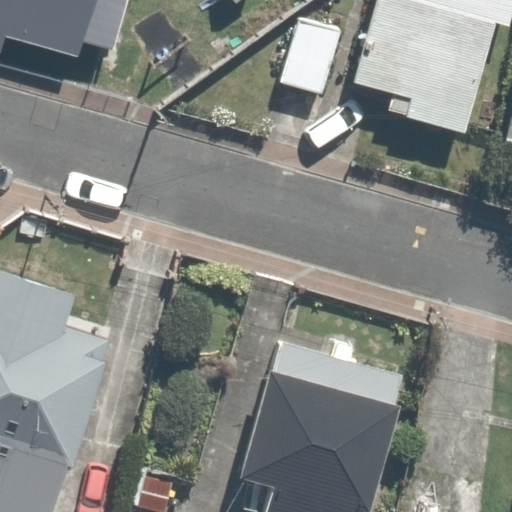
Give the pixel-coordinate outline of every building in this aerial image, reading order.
[(75,33),(107,42),(119,0),(0,0),(0,28),(71,49),(75,33)] [(511,0),(364,0),(350,75),(385,81),(380,105),(490,125),(511,5),(511,0)] [(321,100),(340,18),(297,8),(278,91),(321,100)] [(511,71),(500,137),(511,139),(511,71)] [(0,511),(55,511),(113,340),(68,325),(78,294),(0,267),(0,511)] [(364,511),(400,372),(260,337),(225,473),(261,482),(253,511),(364,511)]
